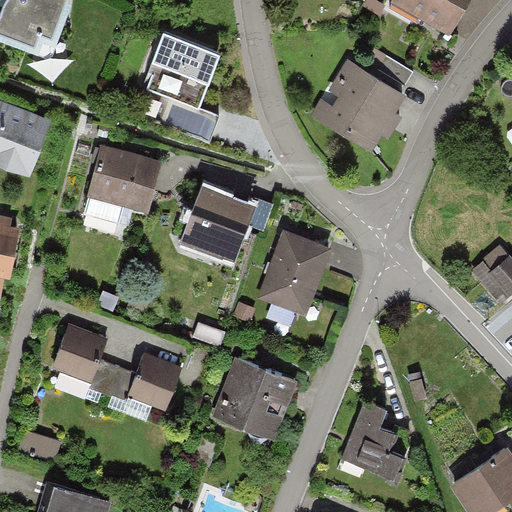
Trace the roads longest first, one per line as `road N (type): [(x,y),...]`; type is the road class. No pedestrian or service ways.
road 1 (residential): [(387,248),(323,189),(283,127),(253,0)]
road 2 (residential): [(387,248),(284,511)]
road 3 (residential): [(511,19),(476,60),(424,145),(387,248)]
road 4 (residential): [(511,376),(387,248)]
road 5 (residential): [(41,265),(0,423)]
